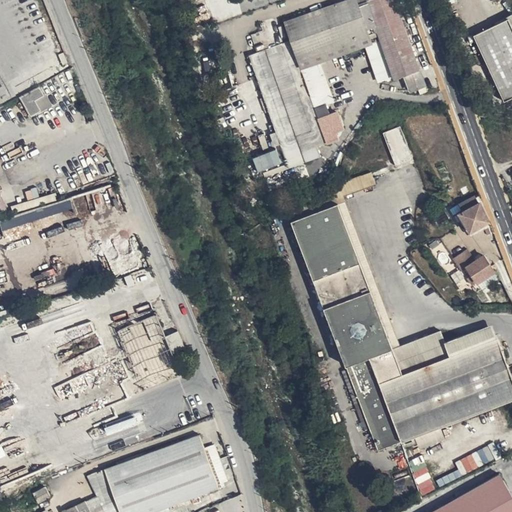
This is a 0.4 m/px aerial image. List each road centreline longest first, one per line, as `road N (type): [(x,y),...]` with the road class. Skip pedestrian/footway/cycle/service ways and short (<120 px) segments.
road 1 (unclassified): [(56,0),(215,393),(251,511)]
road 2 (secondary): [(511,240),(422,0)]
